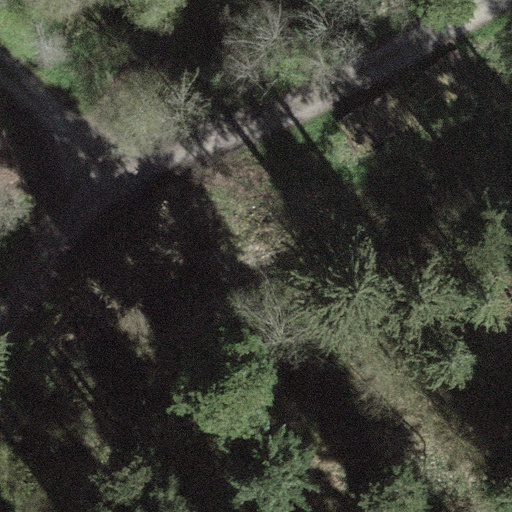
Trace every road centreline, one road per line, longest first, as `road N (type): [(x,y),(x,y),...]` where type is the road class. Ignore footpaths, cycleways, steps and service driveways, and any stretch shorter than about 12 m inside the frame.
road 1 (track): [(493,0),(90,194),(0,314)]
road 2 (track): [(0,77),(90,194)]
